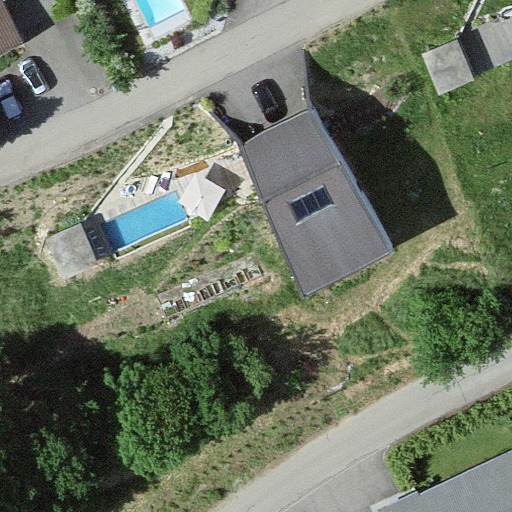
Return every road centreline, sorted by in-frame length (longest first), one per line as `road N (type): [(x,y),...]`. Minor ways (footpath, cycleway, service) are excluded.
road 1 (residential): [(327,0),(0,165)]
road 2 (residential): [(249,511),(284,481),(413,404),(511,358)]
